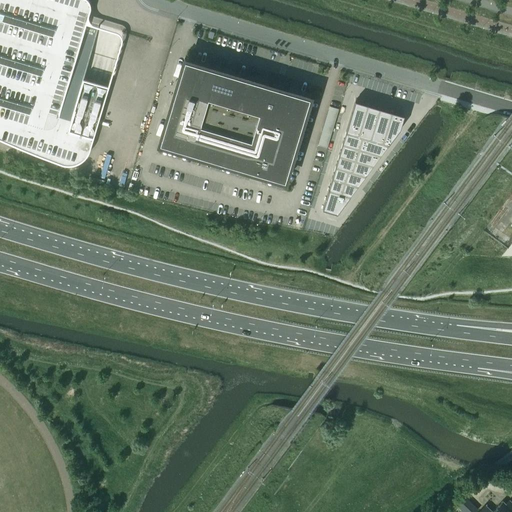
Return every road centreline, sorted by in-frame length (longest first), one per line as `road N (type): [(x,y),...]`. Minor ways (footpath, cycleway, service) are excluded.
road 1 (primary): [(0,258),(251,323),(478,361)]
road 2 (primary): [(455,332),(130,268),(0,230)]
road 3 (unclassified): [(153,0),(511,109)]
road 4 (track): [(345,282),(235,253),(0,170)]
road 5 (track): [(483,101),(345,282)]
road 6 (track): [(511,290),(420,300),(345,282)]
road 7 (unknown): [(98,0),(55,119),(43,124),(36,114)]
